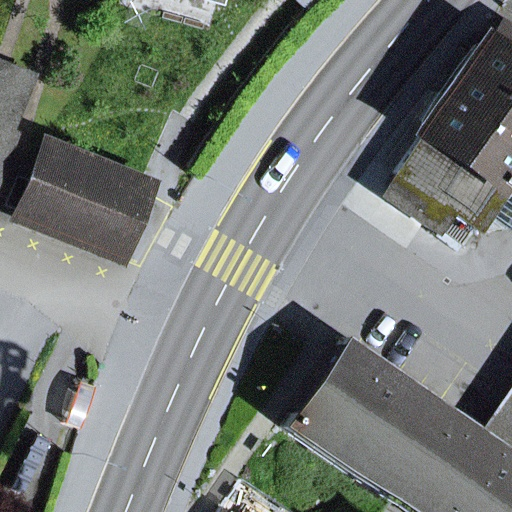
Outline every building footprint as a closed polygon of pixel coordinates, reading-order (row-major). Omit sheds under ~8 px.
[(504,181),(499,177),(507,166),(511,158),(511,63),(508,61),(511,56),(511,46),(490,32),(441,98),(443,99),(392,174),(413,188),(398,210),(434,234),(449,212),(476,231),(492,209),(504,191),(500,187),(504,181)] [(31,77),(0,64),(0,116),(13,122),(31,77)] [(0,171),(14,135),(9,133),(13,122),(0,116),(0,171)] [(42,146),(13,218),(116,259),(144,187),(42,146)] [(492,209),(508,221),(511,215),(511,169),(507,166),(499,177),(504,181),(500,187),(504,191),(492,209)] [(377,195),(398,210),(413,188),(392,174),(377,195)] [(399,511),(511,511),(511,457),(492,444),(476,432),(341,339),(279,428),(386,502),(399,511)] [(511,414),(511,380),(476,432),(492,444),(511,414)] [(511,414),(492,444),(511,457),(511,414)]
